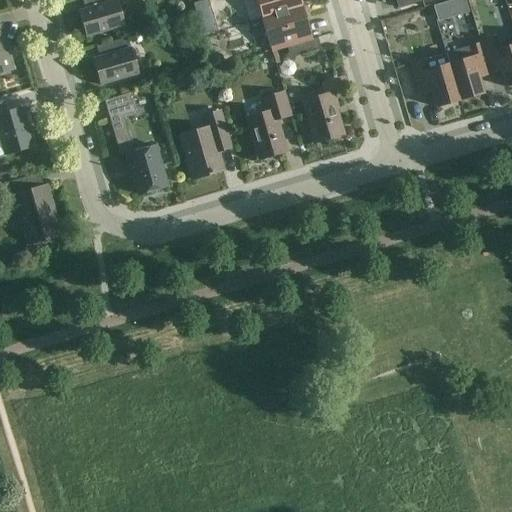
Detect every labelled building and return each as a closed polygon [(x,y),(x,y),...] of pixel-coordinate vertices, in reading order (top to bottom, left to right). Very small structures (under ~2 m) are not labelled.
[(86,38),(124,27),(115,0),(81,0),(85,10),(78,12),(86,38)] [(255,0),(262,19),(295,9),(302,7),(299,0),(255,0)] [(395,0),(398,9),(427,0),(395,0)] [(302,7),(295,9),(262,19),(271,52),(286,48),(311,40),(302,7)] [(0,72),(12,70),(0,28),(0,72)] [(127,38),(96,47),(99,58),(92,60),(100,86),(138,75),(127,38)] [(317,39),(311,40),(286,48),(290,59),(320,50),(317,39)] [(505,88),(511,85),(511,45),(495,51),(492,40),(480,44),(488,70),(499,67),(505,88)] [(448,64),(459,101),(483,94),(477,73),(488,70),(480,44),(445,54),(448,64)] [(459,101),(448,64),(445,54),(411,64),(418,90),(430,87),(436,108),(459,101)] [(295,70),(293,64),(288,61),(282,63),(279,68),(281,74),(286,77),(292,76),(295,70)] [(246,119),(258,160),(286,152),(276,120),(290,116),(283,93),(261,100),(265,113),(246,119)] [(333,93),(301,103),(314,144),(343,135),(336,109),(338,109),(333,93)] [(35,147),(23,108),(7,113),(3,101),(0,102),(0,145),(3,156),(35,147)] [(217,152),(228,149),(229,148),(219,112),(204,117),(207,129),(179,137),(192,180),(222,171),(217,152)] [(121,115),(109,118),(121,158),(126,156),(138,196),(166,187),(155,147),(132,153),(121,115)] [(24,193),(20,180),(0,185),(0,200),(13,197),(27,245),(61,235),(47,187),(24,193)]
